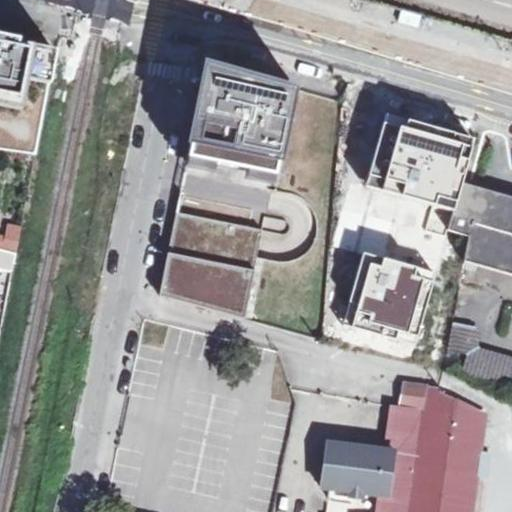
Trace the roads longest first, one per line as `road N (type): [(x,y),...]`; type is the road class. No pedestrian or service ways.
road 1 (unclassified): [(76,511),(178,23)]
road 2 (tertiary): [(178,23),(511,117)]
road 3 (tertiary): [(511,83),(226,0)]
